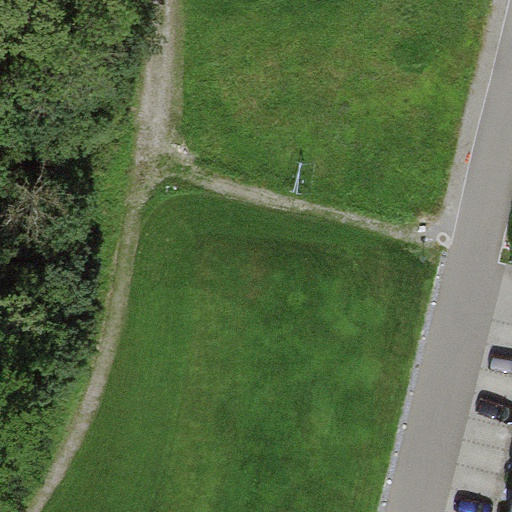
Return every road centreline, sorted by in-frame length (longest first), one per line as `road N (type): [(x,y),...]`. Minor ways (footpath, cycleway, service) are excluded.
road 1 (track): [(50,511),(94,419),(149,221),(152,0)]
road 2 (unknown): [(149,221),(362,211),(485,233)]
